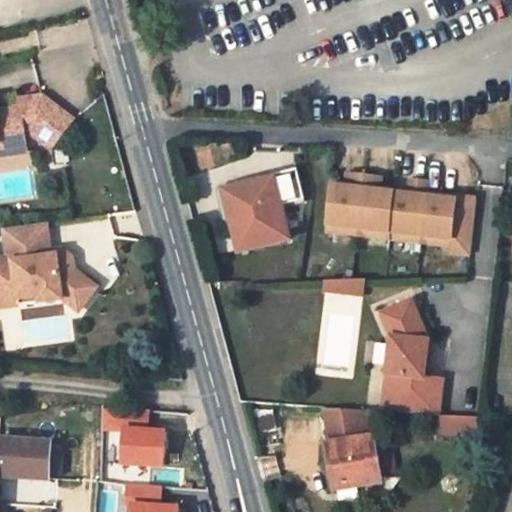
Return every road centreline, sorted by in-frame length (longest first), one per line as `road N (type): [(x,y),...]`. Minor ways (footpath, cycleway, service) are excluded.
road 1 (residential): [(144,131),(511,148)]
road 2 (secondary): [(237,480),(144,131)]
road 3 (secondary): [(144,131),(106,0)]
